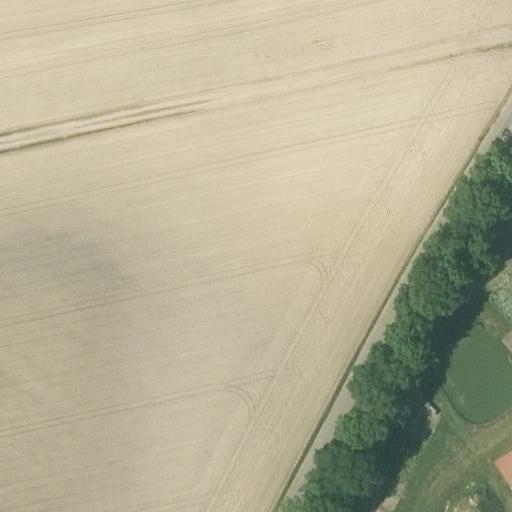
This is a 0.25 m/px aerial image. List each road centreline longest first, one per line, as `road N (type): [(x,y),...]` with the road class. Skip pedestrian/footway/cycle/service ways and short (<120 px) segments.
road 1 (track): [(0,153),(511,43)]
road 2 (unclassified): [(295,511),(511,121)]
